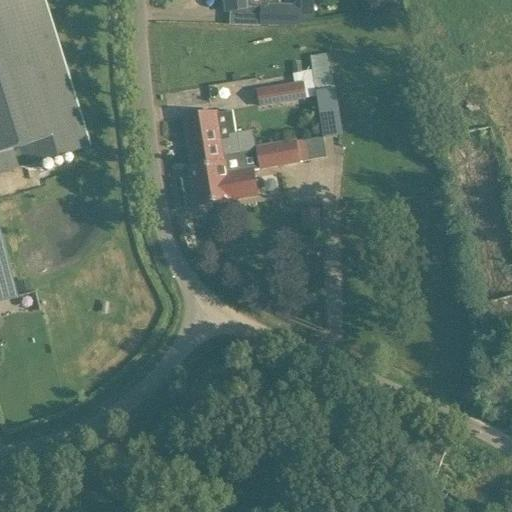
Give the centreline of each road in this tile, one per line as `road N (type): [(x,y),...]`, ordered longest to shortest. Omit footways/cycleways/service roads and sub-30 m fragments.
road 1 (unclassified): [(217,304),(175,260),(161,223),(138,0)]
road 2 (residential): [(0,458),(106,416),(142,389),(217,304)]
road 3 (residential): [(511,447),(270,336)]
road 4 (residential): [(292,511),(263,407),(259,375),(270,336)]
